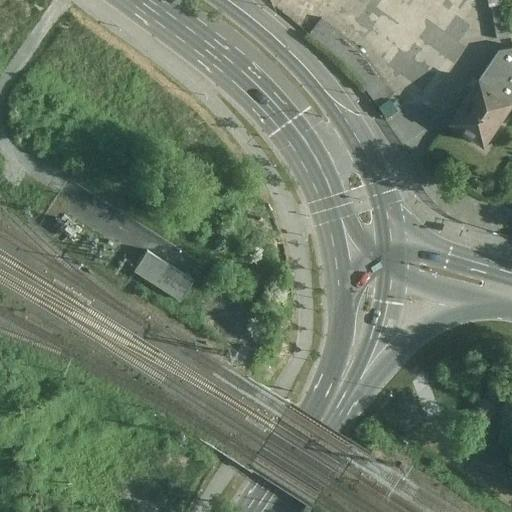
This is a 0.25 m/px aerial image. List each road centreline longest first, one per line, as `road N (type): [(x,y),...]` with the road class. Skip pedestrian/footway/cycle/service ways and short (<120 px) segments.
road 1 (tertiary): [(132,0),(219,63),(281,124),(321,192),(336,255)]
road 2 (tertiary): [(386,258),(378,199),(341,125),(292,67),(211,0)]
road 3 (secondary): [(324,422),(433,326),(511,312)]
road 4 (secondary): [(324,422),(369,335),(386,258)]
road 5 (secondary): [(336,255),(338,358),(324,422)]
road 6 (primary): [(386,258),(511,291)]
